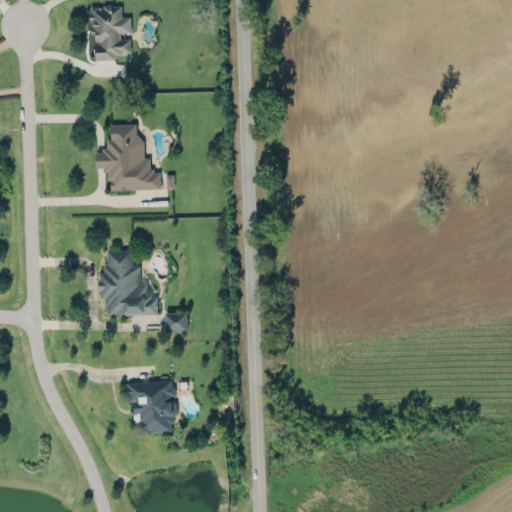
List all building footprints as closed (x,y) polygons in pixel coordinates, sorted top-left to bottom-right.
[(96,58),(114,57),(114,53),(121,53),(121,51),(131,50),(131,38),(126,31),(125,8),(122,8),(122,4),(114,5),(114,3),(103,4),(103,6),(99,7),(99,5),(91,6),(91,12),(90,12),(90,20),(92,20),(92,27),(92,34),(96,34),(96,41),(100,41),(100,43),(94,43),(94,51),(96,51),(96,58)] [(112,189),(119,189),(119,190),(129,190),(128,188),(160,187),(159,172),(154,172),(153,168),(150,168),(150,157),(144,157),(144,140),(136,132),(136,123),(111,124),(111,139),(107,139),(107,147),(103,147),(103,152),(95,152),(96,168),(104,167),(104,171),(108,171),(108,179),(111,179),(112,189)] [(106,250),(107,264),(103,264),(103,272),(99,272),(99,280),(98,280),(98,290),(100,290),(100,297),(105,297),(105,304),(107,304),(107,315),(157,313),(156,297),(151,297),(150,293),(147,294),(147,281),(141,282),(140,265),(132,265),(132,249),(106,250)] [(165,312),(165,330),(186,330),(186,312),(165,312)] [(127,383),(127,387),(126,387),(126,395),(128,395),(128,401),(134,400),(135,408),(131,409),(131,414),(134,414),(135,420),(143,420),(144,428),(152,427),(152,430),(171,429),(171,423),(172,423),(173,420),(173,417),(177,411),(176,402),(171,397),(171,394),(174,394),(174,386),(171,386),(171,380),(127,383)]
